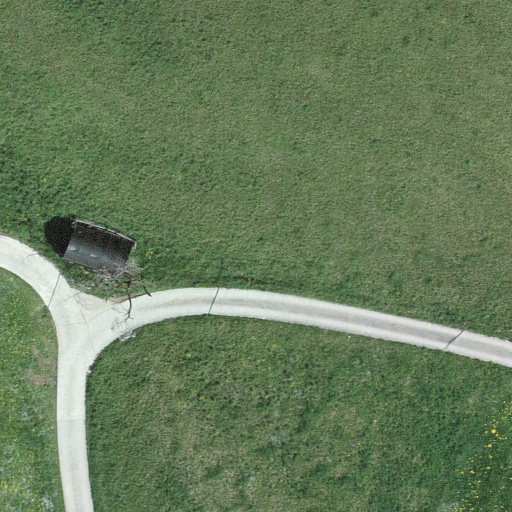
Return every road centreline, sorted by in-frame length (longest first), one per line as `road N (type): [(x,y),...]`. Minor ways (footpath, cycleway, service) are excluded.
road 1 (track): [(0,257),(35,270),(61,301),(74,335),(114,314),(220,310),(300,315),(511,362)]
road 2 (track): [(74,335),(58,387),(69,511)]
